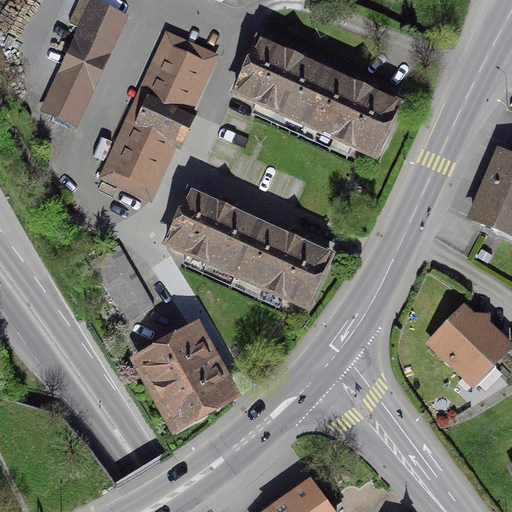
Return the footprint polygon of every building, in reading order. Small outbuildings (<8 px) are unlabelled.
[(62,0),(24,84),(50,95),(93,0),(62,0)] [(95,0),(43,114),(71,126),(127,4),(117,0),(95,0)] [(285,56),(256,43),(233,94),(373,158),(396,106),(367,93),(371,85),(359,79),(355,88),(298,62),(301,53),(289,48),(285,56)] [(164,142),(177,148),(192,116),(178,110),(199,64),(170,50),(113,174),(143,187),(164,142)] [(511,237),(511,161),(498,155),(470,220),(511,237)] [(304,309),(328,258),(298,244),(302,236),(290,230),(286,239),(229,213),(233,204),(221,199),(217,207),(188,194),(165,245),(304,309)] [(124,324),(152,309),(124,260),(97,276),(124,324)] [(488,369),(507,349),(484,326),(484,320),(470,320),(461,311),(429,344),(463,378),(480,360),(488,369)] [(175,429),(228,398),(192,333),(138,363),(175,429)] [(323,511),(307,488),(275,511),(271,505),(262,511),(323,511)]
